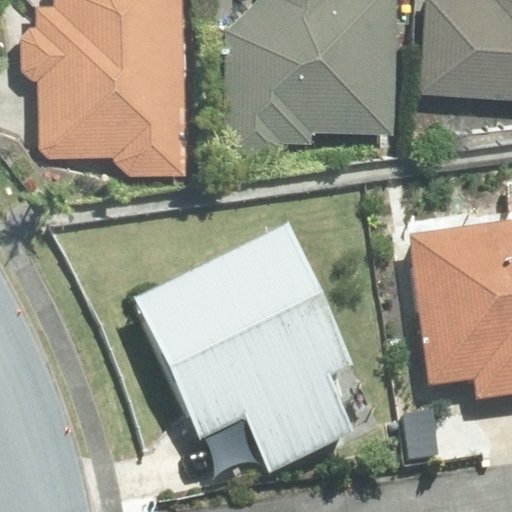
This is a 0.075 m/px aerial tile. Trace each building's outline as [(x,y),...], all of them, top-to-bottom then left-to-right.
[(30,0),(30,14),(16,28),(16,62),(27,71),(35,71),(36,143),(43,150),(108,148),(127,165),(183,163),(177,0),(30,0)] [(309,124),(389,122),(388,0),(243,0),(219,25),(220,149),(265,148),(277,137),(310,136),(309,124)] [(511,0),(419,0),(414,86),(511,93),(511,0)] [(511,224),(408,235),(424,385),(471,380),(473,398),(511,392),(511,224)] [(278,227),(134,295),(198,430),(245,408),(272,463),(345,429),(317,371),(341,360),(278,227)]
